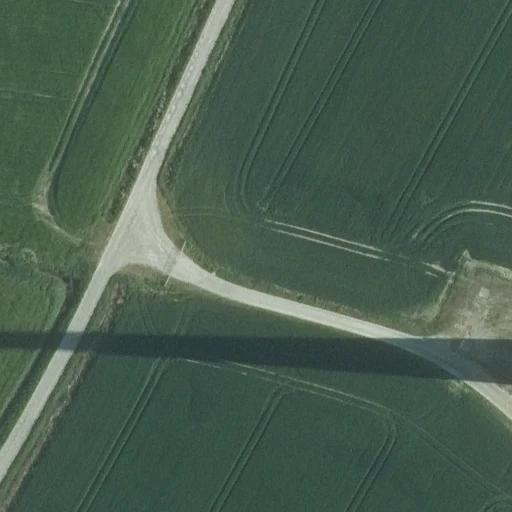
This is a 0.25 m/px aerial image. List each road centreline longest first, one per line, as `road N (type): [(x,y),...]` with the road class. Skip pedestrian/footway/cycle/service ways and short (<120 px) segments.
road 1 (track): [(0,462),(236,0)]
road 2 (track): [(114,252),(421,345),(511,405)]
